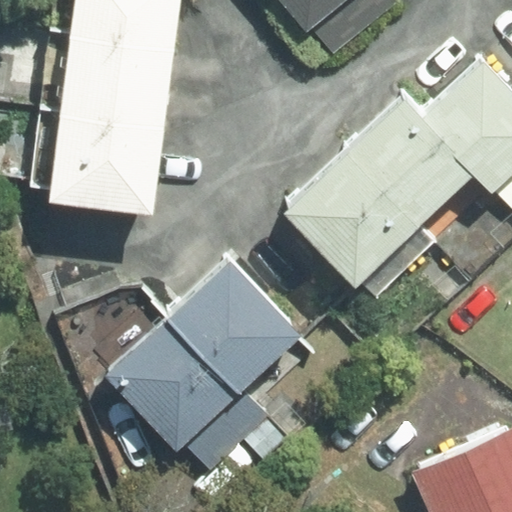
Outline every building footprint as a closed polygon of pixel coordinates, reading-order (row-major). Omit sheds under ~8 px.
[(73,0),(71,19),(167,32),(171,0),(73,0)] [(387,0),(290,0),(329,47),(387,0)] [(167,32),(71,19),(60,98),(158,111),(167,32)] [(419,103),(471,157),(491,177),(511,156),(511,80),(478,45),(419,103)] [(344,141),(413,212),(471,157),(419,103),(402,86),(344,141)] [(158,111),(60,98),(49,181),(147,193),(158,111)] [(286,197),(375,290),(434,235),(413,212),(344,141),(286,197)] [(165,306),(234,378),(295,320),(225,248),(165,306)] [(165,306),(104,363),(174,436),(181,429),(211,461),(264,411),(234,378),(165,306)] [(412,463),(434,511),(511,511),(511,420),(511,419),(412,463)]
